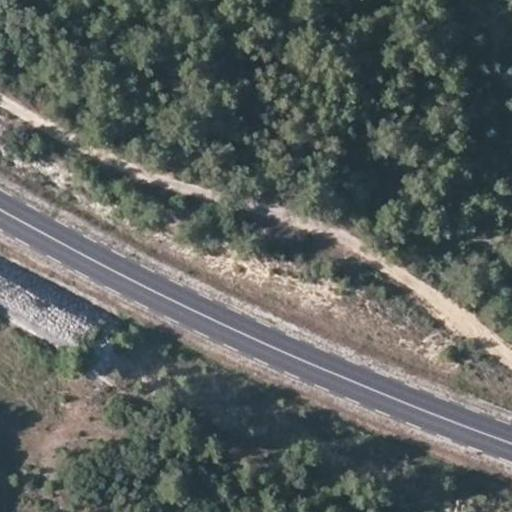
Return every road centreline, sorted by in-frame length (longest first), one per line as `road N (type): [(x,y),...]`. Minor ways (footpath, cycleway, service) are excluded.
road 1 (track): [(511,354),(387,259),(274,196),(231,196),(79,137),(0,87)]
road 2 (primary): [(0,207),(377,402),(511,451)]
